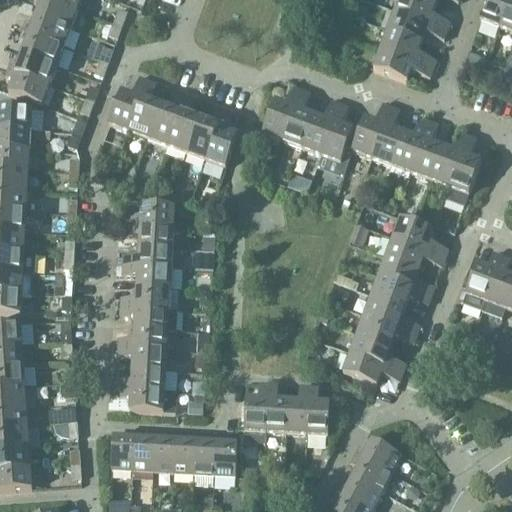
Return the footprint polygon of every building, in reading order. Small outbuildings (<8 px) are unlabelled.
[(37,21),(71,33),(78,14),(40,0),(37,0),(34,8),(41,11),(37,21)] [(40,0),(78,14),(83,0),(40,0)] [(410,0),(401,0),(395,16),(448,36),(451,27),(432,20),(436,9),(410,0)] [(460,0),(410,0),(436,9),(439,0),(441,0),(458,6),(460,0)] [(489,0),(480,25),(500,32),(511,0),(489,0)] [(511,0),(500,32),(511,36),(511,0)] [(114,27),(122,31),(128,17),(118,14),(114,27)] [(395,16),(388,35),(422,48),(425,38),(444,45),(448,36),(395,16)] [(27,28),(24,37),(64,52),(71,33),(37,21),(33,31),(27,28)] [(122,31),(114,27),(109,41),(117,44),(122,31)] [(388,35),(381,54),(433,74),(437,65),(418,58),(422,48),(388,35)] [(27,49),(23,59),(57,71),(64,52),(24,37),(20,46),(27,49)] [(99,66),(108,69),(113,55),(104,52),(99,66)] [(433,74),(381,54),(374,74),(407,87),(411,76),(430,83),(433,74)] [(10,76),(50,91),(57,71),(23,59),(19,69),(13,67),(10,76)] [(465,68),(484,75),(488,66),(469,59),(465,68)] [(108,69),(99,66),(94,79),(103,82),(108,69)] [(488,66),(484,75),(493,78),(497,69),(488,66)] [(50,91),(10,76),(6,85),(13,87),(9,98),(42,111),(50,91)] [(109,130),(129,137),(149,85),(139,82),(133,100),(122,96),(109,130)] [(129,137),(148,144),(161,111),(151,107),(158,88),(149,85),(129,137)] [(85,104),(94,107),(99,94),(90,90),(85,104)] [(283,147),(302,94),(293,91),(286,110),(275,106),(263,139),(283,147)] [(311,98),(302,94),(283,147),(302,154),(314,120),(304,116),(311,98)] [(148,144),(167,151),(187,99),(178,96),(171,114),(161,111),(148,144)] [(167,151),(187,159),(199,125),(189,121),(196,102),(187,99),(167,151)] [(94,107),(85,104),(80,117),(89,121),(94,107)] [(325,124),(314,120),(302,154),(321,161),(341,108),(331,105),(325,124)] [(341,108),(321,161),(341,168),(353,134),(343,130),(350,112),(341,108)] [(353,157),(372,164),(392,112),(383,108),(376,127),(365,123),(353,157)] [(187,159),(206,166),(225,113),(216,110),(209,129),(199,125),(187,159)] [(0,133),(31,135),(32,114),(0,112),(0,133)] [(372,164),(392,171),(404,137),(394,134),(401,115),(392,112),(372,164)] [(225,113),(206,166),(226,173),(238,139),(227,135),(234,116),(225,113)] [(392,171),(411,178),(430,126),(421,122),(414,141),(404,137),(392,171)] [(73,138),(82,141),(87,128),(78,124),(73,138)] [(411,178),(430,185),(442,151),(432,148),(439,129),(430,126),(411,178)] [(0,153),(30,156),(31,135),(0,133),(0,153)] [(430,185),(449,192),(468,140),(459,136),(452,155),(442,151),(430,185)] [(82,141),(73,138),(68,151),(77,155),(82,141)] [(468,140),(449,192),(445,204),(464,211),(469,199),(469,200),(481,166),(470,162),(477,143),(468,140)] [(0,174),(28,176),(30,156),(0,153),(0,174)] [(70,164),(69,178),(79,179),(80,164),(70,164)] [(28,176),(0,174),(0,194),(27,196),(28,176)] [(68,193),(78,193),(79,179),(69,178),(68,193)] [(0,215),(26,217),(27,196),(0,194),(0,215)] [(67,219),(77,220),(77,205),(68,205),(67,219)] [(125,230),(174,233),(175,212),(141,210),(141,222),(126,221),(125,230)] [(0,235),(25,237),(26,217),(0,215),(0,235)] [(66,233),(76,234),(77,220),(67,219),(66,233)] [(401,224),(393,244),(446,263),(449,254),(430,247),(434,236),(401,224)] [(140,241),(139,252),(172,253),(174,233),(125,230),(125,240),(140,241)] [(0,256),(24,258),(25,237),(0,235),(0,256)] [(393,244),(386,263),(420,275),(424,265),(442,272),(446,263),(393,244)] [(65,260),(74,261),(75,246),(65,246),(65,260)] [(124,262),(123,271),(171,274),(172,253),(139,252),(138,263),(124,262)] [(0,277),(23,278),(35,279),(36,258),(24,258),(0,256),(0,277)] [(466,299),(486,307),(503,261),(494,258),(489,272),(478,268),(466,299)] [(74,261),(65,260),(64,275),(73,275),(74,261)] [(486,307),(505,314),(511,295),(511,280),(507,278),(511,264),(503,261),(486,307)] [(379,282),(432,301),(435,292),(416,285),(420,275),(386,263),(379,282)] [(137,282),(137,293),(170,294),(171,274),(123,271),(123,281),(137,282)] [(0,297),(22,299),(23,278),(0,277),(0,297)] [(372,301),(406,313),(409,303),(428,310),(432,301),(379,282),(372,301)] [(62,301),(72,301),(73,287),(63,286),(62,301)] [(121,303),(121,312),(177,315),(178,295),(170,294),(137,293),(136,304),(121,303)] [(22,299),(0,297),(0,318),(20,320),(22,299)] [(72,301),(62,301),(62,315),(71,316),(72,301)] [(365,320),(417,339),(421,330),(402,323),(406,313),(372,301),(365,320)] [(135,323),(134,334),(168,335),(176,336),(177,315),(121,312),(120,322),(135,323)] [(358,339),(391,352),(395,341),(414,348),(417,339),(365,320),(358,339)] [(0,331),(0,352),(22,351),(21,330),(0,331)] [(61,334),(62,348),(72,347),(71,333),(61,334)] [(119,343),(119,353),(167,356),(168,335),(134,334),(134,344),(119,343)] [(351,358),(403,378),(407,369),(388,362),(391,352),(358,339),(351,358)] [(62,348),(63,362),(73,362),(72,347),(62,348)] [(0,372),(24,371),(22,351),(0,352),(0,372)] [(133,363),(132,374),(166,376),(167,356),(119,353),(118,363),(133,363)] [(403,378),(351,358),(343,378),(377,391),(381,380),(400,387),(403,378)] [(0,393),(25,391),(24,371),(0,372),(0,393)] [(64,374),(65,389),(75,388),(74,374),(64,374)] [(117,384),(116,394),(165,396),(166,376),(132,374),(132,385),(117,384)] [(75,388),(65,389),(66,403),(76,402),(75,388)] [(266,438),(269,389),(259,389),(258,403),(247,403),(245,436),(245,448),(265,449),(266,438)] [(266,438),(287,439),(288,405),(278,405),(278,390),(269,389),(266,438)] [(0,413),(26,412),(25,391),(0,393),(0,413)] [(288,405),(287,439),(307,440),(310,392),(300,391),(299,406),(288,405)] [(319,392),(310,392),(307,440),(328,441),(330,408),(318,407),(319,392)] [(165,396),(116,394),(116,403),(130,404),(130,416),(175,418),(177,397),(165,396)] [(0,434),(28,432),(26,412),(0,413),(0,434)] [(67,415),(68,429),(78,429),(77,414),(67,415)] [(68,429),(69,444),(79,443),(78,429),(68,429)] [(0,454),(29,453),(28,432),(0,434),(0,454)] [(112,475),(133,477),(135,436),(126,435),(125,443),(114,442),(112,475)] [(133,477),(153,478),(155,444),(144,444),(145,437),(135,436),(133,477)] [(153,478),(174,479),(176,438),(166,438),(166,445),(155,444),(153,478)] [(174,479),(194,480),(196,446),(185,446),(186,439),(176,438),(174,479)] [(194,480),(214,481),(217,440),(207,440),(207,447),(196,446),(194,480)] [(217,440),(214,481),(236,482),(238,449),(226,448),(226,441),(217,440)] [(360,452),(356,461),(392,479),(402,460),(372,445),(366,455),(360,452)] [(0,475),(31,473),(29,453),(0,454),(0,475)] [(70,456),(71,470),(81,470),(80,455),(70,456)] [(358,472),(353,482),(383,497),(392,479),(356,461),(351,469),(358,472)] [(81,470),(71,470),(72,484),(82,484),(81,470)] [(31,473),(0,475),(0,496),(32,494),(31,473)] [(341,488),(337,497),(366,511),(374,511),(383,497),(353,482),(348,491),(341,488)] [(339,508),(336,511),(366,511),(337,497),(333,505),(339,508)]
